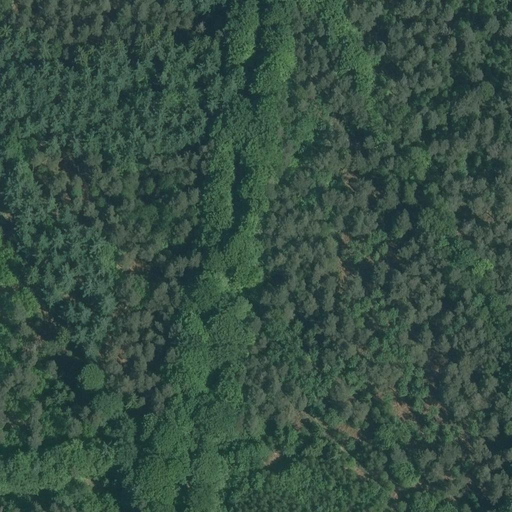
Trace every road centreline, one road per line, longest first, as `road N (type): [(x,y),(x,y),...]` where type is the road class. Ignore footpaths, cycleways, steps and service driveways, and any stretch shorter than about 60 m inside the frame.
road 1 (unknown): [(396,511),(369,470),(318,435),(275,360),(258,313),(253,248),(233,224),(97,235),(13,164),(0,163)]
road 2 (track): [(187,511),(266,0)]
